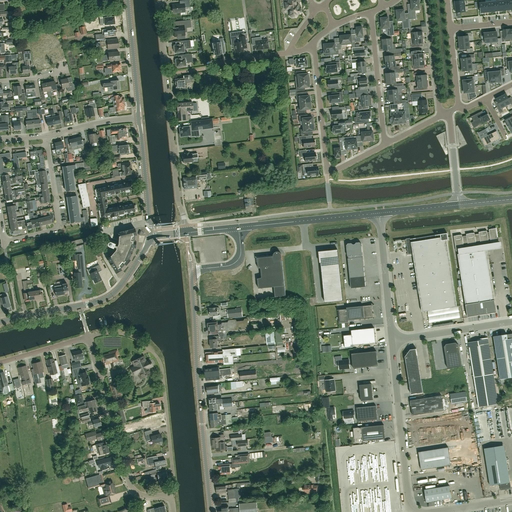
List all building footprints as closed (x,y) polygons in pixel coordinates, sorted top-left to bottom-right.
[(184,8),(190,7),(188,0),(186,0),(179,1),(180,4),(172,5),(173,13),(180,12),(181,15),(185,14),(184,8)] [(299,5),(296,5),(295,0),(288,0),(288,3),(285,3),(286,10),(289,9),(290,16),(292,18),(296,17),(297,15),(297,14),(300,14),(301,13),(301,10),(299,9),(299,5)] [(409,20),(413,19),(413,13),(416,13),(415,10),(420,10),(419,3),(420,3),(419,0),(413,0),(411,0),(412,10),(408,11),(409,20)] [(409,20),(405,20),(404,10),(401,10),(401,9),(395,10),(396,14),(397,14),(398,21),(402,21),(402,24),(405,23),(406,29),(410,28),(409,20)] [(110,14),(102,15),(102,19),(105,18),(106,25),(117,24),(117,21),(118,21),(117,18),(111,18),(110,14)] [(380,22),(381,22),(382,29),(386,29),(387,32),(389,31),(390,36),(394,35),(393,28),(389,28),(388,18),(386,18),(386,17),(380,18),(380,22)] [(191,28),(190,20),(179,22),(179,28),(172,29),(173,35),(174,34),(174,37),(177,37),(178,39),(185,38),(184,33),(182,33),(182,29),(186,28),(191,28)] [(354,34),(355,42),(358,42),(358,40),(360,40),(360,36),(363,36),(362,27),(360,27),(360,26),(357,27),(357,28),(356,28),(357,34),(354,34)] [(102,31),(103,34),(96,35),(96,41),(105,40),(105,37),(108,36),(115,36),(115,33),(116,33),(116,32),(117,32),(117,29),(116,30),(116,29),(105,30),(105,31),(102,31)] [(416,29),(409,30),(409,33),(410,33),(411,39),(423,38),(423,37),(423,32),(417,32),(416,29)] [(492,44),(498,43),(498,45),(502,45),(501,39),(497,39),(497,32),(490,33),(492,44)] [(458,37),(459,43),(470,42),(469,36),(472,36),(471,33),(465,33),(465,36),(458,37)] [(484,33),(485,40),(482,41),(482,44),(485,43),(491,43),(491,44),(492,44),(490,33),(484,33)] [(355,42),(354,34),(351,35),(346,36),(347,45),(352,44),(352,41),(355,40),(355,42)] [(341,43),(338,43),(338,49),(338,50),(342,50),(341,47),(347,47),(347,45),(346,36),(344,36),(344,35),(341,35),(341,36),(340,36),(341,43)] [(243,52),(243,49),(242,47),(243,46),(246,46),(244,36),(239,37),(239,40),(237,40),(237,43),(234,43),(235,46),(233,46),(234,50),(235,50),(235,53),(243,52)] [(252,45),(256,45),(256,50),(268,48),(268,47),(269,47),(268,43),(267,40),(261,41),(261,37),(251,38),(252,45)] [(423,38),(411,39),(412,48),(418,47),(418,44),(424,44),(424,38),(423,38)] [(108,49),(119,48),(118,39),(106,40),(107,42),(100,42),(100,47),(107,46),(108,49)] [(220,43),(212,44),(212,49),(213,48),(214,55),(216,55),(216,56),(220,55),(220,54),(222,54),(222,51),(224,50),(223,39),(220,39),(220,43)] [(182,45),(174,45),(174,46),(173,46),(173,51),(174,51),(175,53),(176,53),(176,54),(179,53),(184,52),(184,49),(191,48),(190,40),(181,41),(182,45)] [(61,44),(42,42),(33,41),(32,44),(31,48),(43,56),(47,51),(48,51),(53,55),(54,55),(58,49),(58,48),(61,44)] [(470,49),(470,42),(459,43),(459,50),(467,50),(467,53),(473,53),(473,48),(470,49)] [(334,43),(329,44),(330,53),(330,55),(339,54),(338,50),(338,49),(338,43),(334,43)] [(361,51),(360,47),(352,48),(352,53),(355,53),(355,57),(367,56),(366,50),(361,51)] [(422,51),(411,52),(412,61),(424,59),(425,59),(424,53),(422,54),(422,51)] [(109,61),(120,60),(119,52),(108,53),(109,55),(102,56),(102,61),(109,60),(109,61)] [(403,52),(394,53),(393,53),(393,56),(385,57),(386,62),(396,61),(395,61),(394,57),(403,56),(403,52)] [(25,62),(25,67),(22,67),(23,73),(29,72),(29,66),(28,59),(31,59),(30,53),(23,54),(24,62),(25,62)] [(176,65),(176,67),(178,67),(178,68),(181,67),(186,66),(186,63),(192,62),(191,54),(183,55),(183,59),(175,59),(175,60),(174,60),(175,65),(176,65)] [(461,58),(462,65),(472,64),(471,58),(474,58),(474,55),(468,55),(468,58),(461,58)] [(296,68),(307,67),(306,59),(295,60),(293,60),(293,59),(289,59),(289,65),(294,64),(293,63),(296,63),(296,68)] [(356,63),(356,68),(366,67),(365,62),(360,62),(360,59),(351,60),(352,63),(356,63)] [(424,60),(424,59),(412,61),(413,69),(419,69),(419,66),(425,65),(425,60),(424,60)] [(386,68),(394,67),(394,70),(396,70),(400,69),(400,66),(396,66),(396,61),(386,62),(386,68)] [(340,68),(339,62),(333,62),(333,65),(329,66),(327,66),(327,68),(326,68),(326,69),(325,69),(326,73),(327,72),(327,73),(338,72),(337,68),(340,68)] [(9,74),(17,74),(16,67),(15,63),(12,63),(13,67),(8,68),(9,74)] [(113,72),(121,71),(120,64),(111,65),(112,65),(107,66),(107,69),(108,74),(113,73),(113,72)] [(473,71),(472,64),(462,65),(462,72),(468,71),(469,74),(475,74),(475,71),(473,71)] [(504,69),(494,70),(495,82),(498,82),(498,83),(501,83),(501,82),(502,82),(501,76),(505,76),(504,69)] [(494,70),(484,71),(485,78),(489,77),(489,80),(489,83),(490,83),(490,84),(493,84),(493,83),(495,82),(494,70)] [(297,75),(298,82),(310,80),(309,76),(308,77),(308,74),(302,74),(301,71),(295,72),(296,75),(297,75)] [(416,82),(427,81),(427,80),(428,80),(427,75),(421,76),(421,73),(414,73),(415,76),(417,76),(418,82),(416,82)] [(187,89),(186,81),(184,81),(184,80),(188,79),(188,75),(183,76),(183,79),(174,80),(175,84),(176,90),(180,89),(180,90),(187,89)] [(358,85),(368,84),(367,79),(360,79),(360,76),(354,77),(355,80),(357,80),(358,85)] [(464,87),(475,86),(474,80),(475,79),(474,76),(468,77),(469,80),(463,81),(464,87)] [(335,81),(328,81),(328,83),(327,83),(327,86),(328,86),(328,88),(334,88),(335,89),(339,88),(338,83),(341,83),(341,77),(335,78),(335,81)] [(68,92),(74,90),(72,83),(68,84),(67,79),(61,80),(62,88),(67,87),(68,92)] [(112,90),(120,89),(119,80),(110,81),(111,83),(102,84),(103,88),(107,87),(108,91),(112,91),(112,90)] [(310,80),(298,82),(298,86),(295,86),(296,92),(303,91),(303,88),(309,87),(309,84),(310,84),(310,80)] [(53,90),(56,89),(58,97),(61,97),(58,84),(55,85),(55,81),(48,83),(50,93),(51,96),(54,95),(53,90)] [(427,81),(416,82),(417,88),(415,88),(415,91),(423,90),(422,87),(429,87),(428,81),(427,81)] [(41,84),(42,87),(43,92),(47,91),(47,93),(48,96),(51,96),(50,93),(48,83),(41,84)] [(368,89),(368,84),(358,85),(358,90),(356,91),(353,91),(353,94),(356,94),(368,92),(368,89)] [(26,94),(31,94),(31,97),(35,96),(34,85),(25,86),(26,94)] [(14,91),(12,91),(12,95),(15,94),(15,95),(21,94),(20,86),(18,87),(17,86),(13,86),(13,90),(14,90),(14,91)] [(476,92),(475,86),(464,87),(464,93),(468,93),(469,101),(477,97),(476,95),(475,92),(476,92)] [(2,88),(0,88),(0,95),(3,96),(6,95),(7,98),(11,97),(11,91),(7,91),(2,92),(2,88)] [(303,92),(295,93),(296,100),(299,99),(299,104),(311,102),(311,98),(309,98),(309,96),(303,96),(303,92)] [(342,92),(336,93),(336,96),(329,96),(330,103),(343,102),(342,92)] [(359,97),(360,102),(371,100),(370,96),(369,96),(369,95),(368,95),(368,92),(356,94),(356,98),(359,97)] [(422,113),(422,114),(425,114),(425,112),(428,112),(427,100),(422,100),(422,94),(412,95),(412,102),(418,101),(419,113),(422,113)] [(505,95),(505,94),(502,96),(503,96),(501,97),(506,107),(511,104),(511,105),(511,98),(511,99),(509,100),(506,95),(505,95)] [(114,101),(115,104),(124,102),(125,102),(124,99),(123,99),(123,98),(122,98),(121,96),(118,96),(114,97),(114,98),(111,98),(112,101),(114,101)] [(500,113),(502,112),(501,109),(506,107),(501,97),(500,98),(499,97),(497,98),(497,99),(496,99),(499,105),(496,106),(500,113)] [(88,102),(89,104),(88,104),(89,108),(85,109),(87,117),(94,116),(93,109),(96,108),(94,100),(88,102)] [(0,110),(4,110),(4,109),(8,109),(8,105),(4,105),(3,102),(0,102),(0,110)] [(124,103),(124,102),(115,104),(115,107),(109,108),(110,112),(116,111),(120,110),(124,109),(123,107),(125,107),(124,106),(125,106),(125,103),(124,103)] [(187,114),(185,114),(185,110),(186,110),(187,111),(193,111),(192,102),(177,104),(177,107),(177,111),(178,111),(178,116),(177,116),(178,120),(190,119),(189,115),(187,115),(187,114)] [(311,106),(311,102),(299,104),(300,108),(297,108),(297,114),(305,113),(305,110),(310,109),(310,106),(311,106)] [(390,124),(392,123),(392,125),(400,124),(398,104),(390,105),(390,109),(395,108),(396,113),(391,113),(391,119),(390,119),(390,124)] [(339,111),(332,111),(332,112),(331,113),(331,116),(332,115),(332,118),(339,118),(339,119),(343,118),(342,113),(345,113),(345,107),(339,108),(339,111)] [(400,124),(406,123),(405,115),(409,115),(408,108),(404,109),(405,112),(399,112),(400,124)] [(73,120),(71,113),(69,113),(68,109),(64,110),(65,114),(67,122),(69,121),(70,122),(72,121),(72,120),(73,120)] [(30,128),(34,127),(32,113),(32,110),(26,111),(27,118),(26,118),(26,122),(26,128),(27,130),(30,130),(30,128)] [(49,116),(50,118),(46,119),(48,126),(54,124),(51,110),(49,111),(50,116),(49,116)] [(58,113),(59,116),(55,117),(55,114),(54,115),(53,110),(51,110),(54,124),(61,123),(60,120),(63,120),(61,112),(58,113)] [(37,112),(32,113),(34,127),(41,127),(40,120),(38,120),(38,117),(37,112)] [(355,123),(364,122),(364,119),(370,119),(370,117),(371,117),(371,116),(372,116),(371,112),(370,112),(360,113),(360,117),(355,118),(355,123)] [(487,113),(481,116),(479,113),(473,117),(475,121),(474,121),(477,127),(482,125),(491,121),(487,113)] [(0,115),(0,130),(8,130),(8,124),(9,124),(8,115),(0,115)] [(306,115),(299,116),(299,121),(302,121),(303,125),(314,124),(314,120),(313,120),(312,117),(306,118),(306,115)] [(179,132),(180,132),(181,136),(189,135),(189,137),(195,136),(194,130),(202,129),(202,128),(212,126),(211,119),(201,121),(191,122),(191,126),(189,126),(185,127),(179,128),(179,129),(179,132)] [(334,133),(334,134),(338,134),(338,133),(343,132),(343,126),(345,125),(345,122),(339,123),(339,126),(333,126),(333,128),(333,129),(332,129),(332,133),(333,133),(334,133)] [(315,128),(314,124),(303,125),(303,129),(300,130),(301,135),(308,135),(308,132),(314,131),(313,128),(315,128)] [(126,128),(117,129),(117,128),(110,129),(110,132),(108,132),(109,136),(111,136),(111,134),(118,133),(118,134),(126,133),(126,128)] [(362,136),(359,136),(360,142),(363,142),(363,141),(368,141),(367,129),(367,132),(362,133),(362,136)] [(488,136),(482,139),(485,146),(486,146),(486,148),(487,149),(490,148),(492,146),(490,143),(500,138),(496,131),(488,136)] [(92,134),(92,133),(87,134),(89,140),(90,139),(90,144),(96,142),(97,146),(101,146),(99,134),(95,135),(95,134),(92,134)] [(110,144),(115,143),(115,138),(118,138),(118,140),(126,139),(126,138),(127,137),(126,133),(118,134),(118,135),(111,136),(109,136),(110,144)] [(298,137),(299,144),(303,144),(304,147),(314,146),(314,144),(315,144),(315,141),(314,141),(313,139),(306,140),(306,136),(298,137)] [(360,142),(359,136),(354,137),(354,140),(351,140),(352,149),(354,149),(354,150),(357,150),(357,149),(358,149),(357,142),(360,142)] [(82,150),(87,149),(85,140),(82,141),(81,137),(78,138),(77,137),(75,138),(78,149),(81,148),(82,150)] [(78,149),(75,138),(72,138),(73,139),(69,140),(70,144),(67,144),(69,153),(75,152),(74,149),(78,149)] [(340,145),(340,148),(335,149),(335,158),(337,158),(337,159),(341,158),(341,157),(341,151),(344,150),(343,144),(342,138),(339,138),(339,144),(340,145)] [(346,144),(343,144),(344,150),(347,150),(352,149),(351,140),(345,141),(346,144)] [(56,149),(55,149),(57,155),(62,154),(60,148),(64,147),(62,141),(54,143),(56,149)] [(113,152),(119,151),(120,155),(129,154),(128,144),(112,146),(113,152)] [(38,170),(45,169),(43,150),(30,151),(30,157),(39,155),(40,165),(37,165),(38,170)] [(103,160),(113,158),(111,150),(103,152),(104,156),(102,156),(103,160)] [(316,158),(316,155),(315,155),(315,153),(306,154),(306,150),(300,151),(300,157),(303,157),(304,158),(305,158),(305,161),(316,160),(315,158),(316,158)] [(18,158),(26,157),(26,152),(13,154),(15,170),(19,169),(18,158)] [(2,159),(11,158),(10,153),(0,154),(0,173),(0,174),(6,173),(6,168),(4,168),(2,159)] [(182,155),(183,163),(184,163),(185,164),(186,164),(187,162),(193,162),(193,158),(198,158),(197,153),(189,154),(188,153),(185,153),(185,155),(182,155)] [(90,167),(90,162),(84,163),(83,163),(75,164),(75,165),(71,166),(71,165),(62,167),(66,191),(74,190),(71,169),(75,168),(76,169),(90,167)] [(317,167),(309,168),(308,164),(302,165),(303,171),(306,171),(306,172),(307,172),(307,176),(311,175),(311,176),(314,176),(314,175),(318,175),(317,167)] [(130,168),(122,169),(123,172),(120,173),(120,176),(132,175),(132,170),(131,170),(130,168)] [(29,171),(30,176),(35,175),(36,179),(47,177),(46,171),(35,172),(35,170),(31,170),(29,171)] [(196,174),(196,177),(183,178),(183,184),(192,183),(192,182),(196,181),(196,179),(199,178),(199,180),(207,179),(206,172),(198,173),(198,174),(196,174)] [(4,188),(4,189),(11,187),(10,184),(13,184),(13,183),(16,183),(16,180),(3,182),(3,185),(2,185),(3,188),(4,188)] [(192,183),(183,184),(184,189),(197,188),(197,185),(196,181),(192,182),(192,183)] [(107,188),(96,190),(95,190),(96,197),(98,197),(98,201),(97,202),(98,206),(99,205),(100,210),(98,211),(100,218),(101,218),(110,216),(110,217),(112,217),(112,219),(117,219),(116,216),(117,216),(117,215),(120,214),(120,216),(123,215),(122,214),(135,212),(134,210),(136,210),(136,206),(134,206),(133,205),(122,207),(121,206),(118,206),(118,207),(107,209),(106,204),(107,204),(107,200),(105,200),(105,195),(107,195),(107,196),(111,196),(111,194),(116,193),(116,194),(119,194),(118,193),(131,191),(131,189),(133,189),(132,185),(130,185),(130,184),(125,185),(125,183),(123,184),(123,185),(117,186),(117,184),(114,185),(114,187),(110,188),(109,186),(107,187),(107,188)] [(15,196),(18,195),(18,196),(25,195),(24,192),(5,195),(6,201),(13,200),(12,197),(15,196)] [(84,225),(88,224),(87,217),(83,217),(83,218),(79,218),(76,196),(66,198),(70,223),(79,222),(79,221),(83,221),(84,225)] [(42,210),(46,225),(52,223),(50,216),(47,217),(47,216),(46,214),(46,213),(49,212),(48,209),(42,210)] [(38,218),(35,219),(34,216),(33,216),(33,212),(30,213),(34,228),(40,226),(38,219),(38,218)] [(11,232),(13,231),(14,235),(21,234),(20,230),(18,230),(18,227),(22,227),(22,229),(26,228),(25,223),(10,226),(11,232)] [(462,235),(454,236),(456,251),(458,251),(459,254),(458,255),(465,305),(467,317),(496,313),(494,300),(486,250),(490,249),(494,248),(494,245),(498,245),(496,228),(489,230),(489,232),(487,233),(487,231),(479,232),(479,234),(475,235),(474,233),(466,234),(467,236),(462,237),(462,235)] [(113,249),(117,250),(116,252),(112,256),(107,260),(109,262),(116,273),(121,270),(120,268),(123,266),(124,264),(126,265),(130,260),(129,259),(133,248),(135,248),(136,241),(134,241),(134,236),(136,235),(135,229),(131,230),(119,233),(120,237),(120,240),(119,245),(119,246),(119,247),(115,245),(110,242),(109,242),(109,243),(108,243),(108,244),(107,244),(107,245),(107,246),(108,246),(108,247),(113,249)] [(441,238),(411,242),(422,312),(457,306),(446,240),(448,240),(447,233),(440,234),(441,238)] [(348,244),(346,245),(347,256),(348,256),(348,259),(350,279),(350,285),(351,288),(366,287),(363,257),(362,257),(362,255),(361,244),(360,242),(356,243),(355,244),(353,244),(351,243),(348,244)] [(325,302),(342,301),(337,251),(320,253),(325,302)] [(286,296),(281,255),(281,254),(280,252),(278,252),(276,252),(274,253),(273,254),(273,256),(257,258),(258,269),(259,268),(259,269),(261,268),(262,278),(257,279),(258,289),(274,287),(275,297),(286,296)] [(97,272),(101,270),(98,265),(92,268),(94,272),(90,273),(95,283),(101,280),(97,272)] [(75,270),(77,277),(73,278),(75,286),(80,285),(79,281),(80,280),(80,279),(82,278),(81,275),(79,268),(75,270)] [(26,284),(28,293),(29,300),(35,299),(35,301),(32,283),(26,284)] [(42,294),(40,294),(40,291),(34,292),(32,283),(35,301),(43,299),(42,294)] [(56,296),(65,294),(64,293),(68,291),(68,290),(67,284),(62,285),(54,286),(54,285),(50,285),(51,291),(55,290),(56,296)] [(10,308),(9,306),(10,306),(7,296),(4,297),(3,294),(0,295),(0,301),(2,301),(4,307),(5,309),(10,308)] [(372,305),(347,308),(347,309),(339,310),(340,315),(340,322),(348,321),(348,319),(354,318),(354,320),(373,318),(372,312),(372,305)] [(221,319),(220,315),(218,315),(218,312),(219,312),(219,308),(217,308),(209,309),(210,313),(209,313),(209,315),(210,315),(210,316),(213,316),(213,320),(221,319)] [(227,310),(228,318),(242,316),(242,308),(236,308),(236,309),(227,310)] [(209,334),(218,333),(220,336),(221,336),(223,336),(226,336),(226,335),(228,330),(229,328),(234,328),(235,330),(238,330),(239,327),(241,327),(242,329),(244,329),(245,327),(248,327),(249,325),(247,323),(248,320),(247,318),(245,318),(244,321),(237,322),(236,319),(228,320),(228,322),(209,324),(208,324),(207,325),(207,328),(208,328),(209,328),(209,334)] [(375,335),(374,328),(351,330),(351,334),(343,335),(344,338),(345,348),(351,347),(351,345),(352,345),(375,343),(375,335)] [(511,333),(493,337),(500,379),(511,377),(511,333)] [(217,341),(221,341),(221,339),(223,339),(223,340),(226,339),(226,336),(223,336),(221,336),(220,336),(214,336),(215,339),(210,340),(211,348),(218,347),(217,341)] [(479,341),(468,343),(478,407),(498,404),(488,338),(479,339),(479,341)] [(448,368),(462,366),(458,345),(456,343),(446,344),(444,347),(448,368)] [(236,348),(222,350),(223,352),(213,352),(213,353),(206,353),(207,358),(223,356),(237,355),(236,348)] [(405,357),(411,394),(423,392),(416,349),(410,350),(405,357)] [(75,362),(84,359),(81,350),(73,353),(75,362)] [(108,352),(109,354),(101,356),(104,364),(118,360),(117,356),(119,356),(117,350),(108,352)] [(352,369),(377,366),(376,351),(351,354),(352,369)] [(59,357),(61,365),(62,369),(63,369),(64,370),(62,371),(64,379),(66,379),(65,376),(69,375),(67,368),(69,367),(68,364),(65,355),(59,357)] [(147,369),(152,366),(150,360),(145,363),(142,357),(134,361),(136,366),(131,368),(135,376),(140,373),(142,378),(150,374),(147,369)] [(57,360),(54,361),(53,359),(46,360),(50,375),(57,373),(60,372),(61,380),(64,379),(62,371),(60,371),(57,361),(57,360)] [(349,360),(338,361),(339,369),(350,368),(349,360)] [(42,372),(43,372),(40,362),(32,364),(34,369),(31,370),(35,384),(39,383),(38,377),(43,376),(42,372)] [(26,366),(17,368),(22,385),(31,383),(26,366)] [(83,373),(81,367),(72,369),(72,370),(73,376),(79,375),(82,386),(89,384),(88,381),(89,381),(88,377),(87,377),(86,373),(83,373)] [(222,378),(222,375),(231,374),(231,368),(222,369),(222,373),(219,374),(219,368),(205,370),(206,380),(222,378)] [(257,378),(256,370),(239,372),(240,380),(257,378)] [(3,372),(0,373),(0,394),(0,395),(2,394),(4,395),(7,394),(9,392),(8,385),(6,379),(5,379),(3,372)] [(333,379),(325,380),(327,392),(335,391),(333,379)] [(118,385),(117,382),(109,384),(114,400),(121,398),(117,386),(118,385)] [(226,390),(236,389),(236,382),(225,383),(226,390)] [(371,384),(359,385),(360,401),(373,400),(371,384)] [(219,391),(221,391),(221,385),(218,385),(206,386),(207,394),(219,393),(219,391)] [(451,405),(468,402),(466,394),(450,396),(451,405)] [(410,400),(412,415),(443,410),(441,395),(410,400)] [(94,400),(87,402),(84,403),(85,405),(77,407),(78,410),(82,409),(96,405),(95,403),(96,402),(95,400),(94,400)] [(143,408),(144,408),(147,407),(147,411),(150,411),(151,412),(155,412),(155,410),(160,410),(159,404),(154,405),(154,403),(150,404),(149,401),(142,402),(143,408)] [(217,404),(210,405),(210,411),(217,410),(217,407),(222,406),(222,408),(233,406),(233,402),(223,403),(217,404)] [(356,408),(358,421),(377,419),(376,406),(356,408)] [(122,410),(117,412),(120,424),(126,423),(122,410)] [(344,421),(355,419),(354,410),(343,411),(344,421)] [(221,414),(218,414),(218,413),(209,414),(210,421),(219,420),(221,420),(221,415),(221,414)] [(155,416),(144,417),(144,424),(149,424),(150,428),(162,427),(162,420),(155,420),(155,416)] [(101,421),(100,422),(99,419),(92,421),(88,422),(89,426),(93,424),(94,427),(101,425),(101,424),(102,424),(101,421)] [(219,420),(210,421),(211,428),(219,427),(219,425),(222,425),(222,424),(226,424),(233,423),(232,419),(221,420),(219,420)] [(384,425),(361,427),(361,428),(359,428),(353,428),(354,439),(362,438),(363,441),(385,439),(384,425)] [(153,443),(158,442),(158,444),(160,445),(162,444),(162,443),(162,441),(160,434),(153,436),(151,430),(144,432),(147,441),(152,440),(153,443)] [(97,440),(105,438),(103,433),(96,435),(95,432),(85,435),(87,441),(97,438),(97,440)] [(212,438),(212,443),(224,441),(223,435),(219,435),(220,437),(212,438)] [(225,446),(224,441),(212,443),(213,448),(216,447),(216,451),(228,450),(227,446),(225,446)] [(99,455),(109,452),(106,445),(103,446),(103,443),(96,445),(99,455)] [(418,452),(421,470),(451,465),(448,447),(418,452)] [(234,464),(250,462),(249,459),(249,454),(238,455),(239,457),(232,458),(232,464),(230,464),(219,465),(219,469),(220,469),(221,474),(231,473),(230,468),(235,467),(234,464)] [(161,469),(160,466),(166,465),(165,459),(154,461),(153,457),(146,458),(148,466),(155,464),(156,470),(161,469)] [(511,489),(506,458),(486,461),(490,486),(500,484),(501,491),(511,489)] [(158,477),(155,478),(154,475),(150,475),(151,480),(154,480),(154,482),(158,481),(159,482),(161,482),(161,483),(164,482),(164,481),(168,480),(166,472),(157,474),(158,477)] [(109,496),(116,494),(112,480),(104,483),(101,474),(85,479),(88,488),(100,484),(101,487),(105,485),(106,488),(104,489),(106,497),(98,499),(100,506),(111,503),(109,496)] [(217,493),(226,493),(225,485),(216,486),(217,493)] [(305,491),(305,494),(314,493),(315,493),(319,493),(318,485),(314,486),(314,485),(307,485),(304,485),(304,488),(303,488),(303,489),(303,491),(304,491),(305,491)] [(449,486),(424,490),(426,502),(451,498),(449,486)] [(235,498),(234,489),(228,490),(229,502),(239,501),(239,498),(235,498)] [(257,511),(256,501),(239,502),(240,511),(257,511)]
